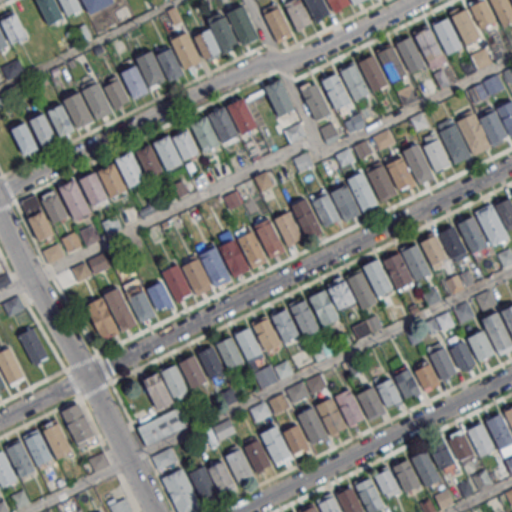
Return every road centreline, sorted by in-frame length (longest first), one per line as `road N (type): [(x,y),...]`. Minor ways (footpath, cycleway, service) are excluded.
road 1 (residential): [(511,164),(0,420)]
road 2 (residential): [(0,193),(265,61),(292,65),(420,0)]
road 3 (residential): [(152,511),(0,218)]
road 4 (residential): [(238,511),(511,375)]
